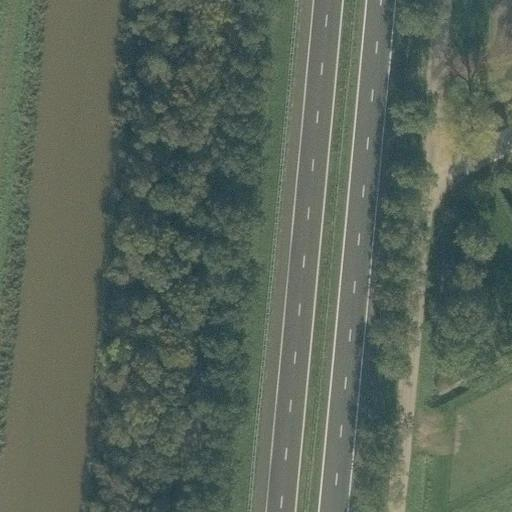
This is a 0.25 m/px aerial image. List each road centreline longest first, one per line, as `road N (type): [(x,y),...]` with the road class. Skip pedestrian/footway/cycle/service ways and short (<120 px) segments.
road 1 (unclassified): [(395,511),(444,0)]
road 2 (motorway): [(332,511),(380,0)]
road 3 (unclassified): [(179,511),(227,0)]
road 4 (motorway): [(326,0),(279,511)]
